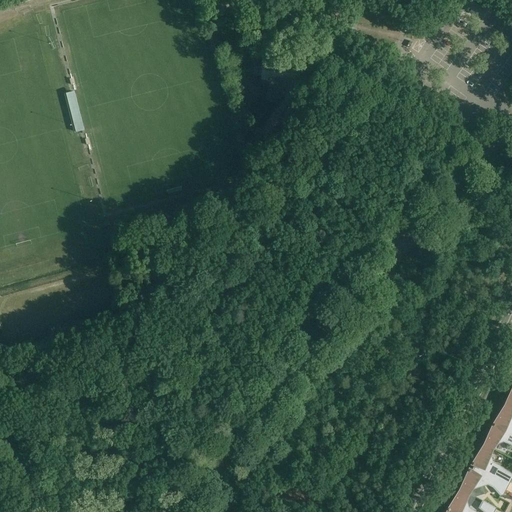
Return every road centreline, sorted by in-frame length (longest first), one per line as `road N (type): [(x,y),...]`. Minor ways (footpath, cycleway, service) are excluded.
road 1 (tertiary): [(159,511),(199,482),(511,118)]
road 2 (secondary): [(404,511),(511,304)]
